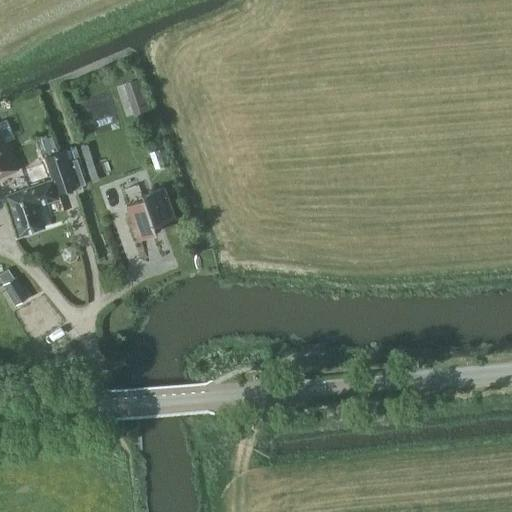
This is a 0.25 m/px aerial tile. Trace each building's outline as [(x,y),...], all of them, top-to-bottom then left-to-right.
[(134,98),(144,95),(139,79),(129,82),(134,98)] [(0,177),(15,170),(0,136),(0,177)] [(18,238),(45,228),(38,206),(59,199),(57,195),(76,188),(63,150),(43,157),(51,179),(3,195),(18,238)] [(28,187),(48,179),(42,163),(21,171),(28,187)] [(137,237),(154,231),(151,224),(173,216),(162,185),(140,192),(142,197),(125,203),(131,221),(129,222),(133,234),(135,233),(137,237)] [(13,277),(8,270),(0,275),(0,276),(4,282),(1,284),(15,306),(28,297),(15,276),(13,277)]
